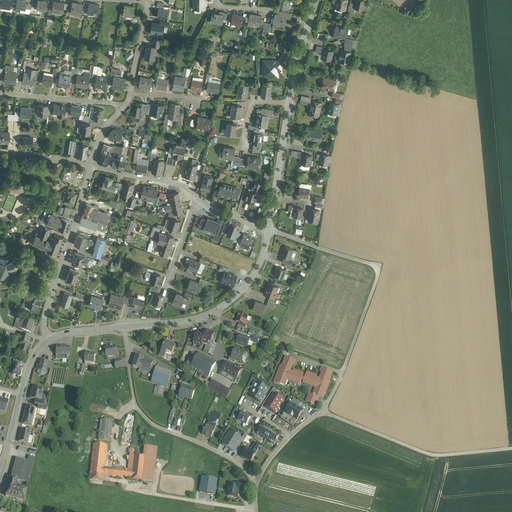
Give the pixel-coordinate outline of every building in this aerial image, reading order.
[(11,0),(8,0),(1,0),(1,7),(9,8),(10,3),(11,0)] [(26,1),(18,0),(16,0),(16,4),(15,9),(15,11),(20,12),(20,8),(24,9),(26,1)] [(204,0),(194,0),(194,9),(205,10),(204,0)] [(290,0),(281,0),(280,7),(288,9),(290,0)] [(347,0),(336,0),(335,8),(341,9),(342,10),(344,11),(346,10),(346,7),(346,6),(347,0)] [(365,1),(362,0),(356,0),(355,4),(354,8),(363,10),(365,1)] [(38,1),(37,7),(33,7),(32,13),(40,14),(41,10),(45,10),(46,5),(47,2),(38,1)] [(64,3),(53,1),(52,6),(51,9),(52,10),(51,12),(51,14),(61,15),(61,14),(62,14),(62,11),(64,3)] [(83,4),(72,3),(70,12),(81,14),(82,8),(83,4)] [(99,5),(89,4),(88,9),(87,13),(97,14),(99,5)] [(134,7),(125,5),(124,10),(123,14),(124,14),(128,15),(127,19),(132,19),(132,16),(133,16),(134,7)] [(164,9),(159,8),(159,9),(157,17),(168,19),(169,10),(164,9)] [(222,14),(212,12),(212,16),(211,21),(223,23),(223,21),(224,15),(222,14)] [(238,14),(233,14),(231,23),(242,24),(243,19),(243,16),(237,15),(238,14)] [(261,16),(250,14),(248,24),(252,25),(252,23),(260,25),(261,19),(261,16)] [(290,16),(281,14),(281,16),(275,15),(273,27),(284,29),(286,19),(290,20),(290,16)] [(159,24),(153,23),(151,32),(163,34),(164,26),(164,25),(159,24)] [(348,29),(336,26),(336,28),(335,28),(333,29),(333,32),(334,33),(335,33),(334,35),(346,38),(348,29)] [(354,40),(347,38),(347,39),(345,39),(344,45),(345,46),(352,47),(354,40)] [(161,40),(153,39),(152,46),(157,47),(156,47),(159,48),(161,40)] [(282,40),(280,40),(280,49),(289,50),(290,46),(291,46),(291,42),(290,42),(290,41),(282,40)] [(152,46),(150,46),(149,46),(147,46),(145,58),(155,60),(156,47),(157,47),(152,46)] [(324,49),(322,55),(322,58),(331,60),(333,51),(324,49)] [(351,52),(342,50),(341,55),(340,54),(339,58),(340,58),(340,61),(348,63),(351,52)] [(130,52),(125,57),(128,60),(134,55),(130,52)] [(275,61),(271,60),(271,61),(264,60),(263,71),(271,72),(271,76),(278,77),(279,71),(280,70),(282,70),(282,64),(279,64),(279,61),(275,61)] [(35,70),(27,68),(27,72),(24,72),(22,82),(33,84),(34,78),(35,74),(34,74),(35,70)] [(121,70),(115,69),(113,77),(112,83),(112,87),(117,87),(123,88),(123,89),(124,89),(125,79),(119,78),(119,74),(121,74),(122,72),(121,70)] [(5,71),(4,75),(3,81),(15,83),(16,75),(17,73),(16,73),(5,71)] [(52,74),(43,72),(43,75),(41,83),(51,85),(52,78),(52,77),(52,74)] [(84,72),(83,76),(81,75),(77,75),(75,85),(87,87),(88,79),(89,73),(84,72)] [(70,76),(60,74),(59,79),(58,84),(69,86),(70,79),(71,76),(70,76)] [(96,75),(95,80),(94,86),(97,86),(97,89),(98,90),(99,90),(100,89),(100,87),(105,88),(107,77),(96,75)] [(151,79),(140,77),(139,87),(145,88),(150,89),(151,83),(151,79)] [(185,79),(175,77),(173,89),(184,90),(184,87),(185,83),(185,79)] [(199,78),(193,77),(193,80),(192,80),(191,90),(201,92),(202,81),(198,81),(199,78)] [(168,80),(158,78),(156,88),(167,89),(168,85),(168,80)] [(336,80),(324,78),(323,84),(322,84),(321,88),(334,90),(336,80)] [(209,82),(208,82),(207,87),(207,91),(218,93),(220,84),(209,82)] [(249,85),(239,83),(237,95),(238,95),(238,94),(242,95),(242,96),(247,97),(249,85)] [(268,85),(263,84),(262,90),(261,96),(269,97),(271,89),(270,89),(270,85),(271,85),(269,85),(270,85),(268,84),(268,85)] [(322,103),(312,100),(309,114),(319,116),(322,103)] [(339,104),(330,102),(329,107),(328,108),(328,111),(328,112),(328,113),(336,114),(339,104)] [(65,106),(54,104),(53,106),(52,113),(59,114),(58,116),(64,117),(65,106)] [(147,105),(137,104),(135,117),(145,119),(146,109),(147,105)] [(163,105),(153,104),(152,110),(152,115),(161,116),(163,105)] [(180,105),(171,104),(169,115),(168,118),(169,118),(178,119),(178,118),(183,119),(183,113),(179,113),(180,105)] [(237,105),(233,105),(231,105),(229,104),(228,105),(227,107),(228,107),(227,109),(231,110),(232,110),(231,116),(235,117),(239,117),(240,117),(241,113),(240,113),(241,110),(242,106),(237,105)] [(45,105),(38,105),(37,115),(46,116),(46,107),(45,106),(45,105)] [(81,107),(72,106),(70,114),(79,116),(81,107)] [(28,109),(21,108),(20,117),(20,116),(26,117),(30,118),(31,109),(28,108),(28,109)] [(103,109),(94,108),(95,108),(94,117),(92,117),(92,119),(95,119),(101,121),(103,109)] [(273,110),(262,108),(262,109),(257,109),(256,114),(258,115),(258,114),(267,116),(272,117),(273,110)] [(267,116),(258,114),(258,115),(255,130),(259,131),(260,126),(264,127),(264,126),(266,126),(267,121),(265,121),(265,120),(266,120),(267,116)] [(145,119),(135,117),(131,116),(129,123),(133,124),(133,127),(138,128),(139,124),(144,125),(145,119)] [(210,119),(198,117),(196,127),(208,129),(210,119)] [(195,119),(187,118),(186,125),(193,126),(195,119)] [(90,125),(81,123),(80,133),(89,135),(90,130),(89,130),(90,125)] [(233,124),(227,123),(226,134),(235,136),(237,125),(237,124),(233,124)] [(121,131),(113,130),(109,133),(109,137),(119,140),(121,131)] [(323,132),(309,130),(308,139),(317,140),(318,142),(320,142),(321,141),(321,139),(320,138),(321,135),(322,134),(323,132)] [(9,133),(2,132),(2,131),(0,131),(0,143),(1,143),(1,142),(8,143),(9,133)] [(258,134),(255,134),(253,143),(254,144),(252,153),(257,154),(257,151),(258,151),(259,151),(259,150),(260,144),(261,145),(262,135),(260,134),(258,134)] [(33,138),(23,137),(22,146),(32,146),(33,146),(34,142),(32,142),(33,138)] [(197,139),(190,138),(188,146),(195,147),(197,139)] [(76,141),(70,140),(68,153),(74,154),(74,152),(76,153),(78,144),(75,144),(76,141)] [(173,156),(168,155),(166,164),(175,166),(177,157),(182,158),(184,151),(185,145),(175,143),(173,156)] [(82,145),(78,144),(76,153),(76,157),(86,158),(87,154),(88,154),(89,150),(87,150),(88,146),(82,145)] [(113,146),(104,144),(101,152),(110,155),(111,151),(113,146)] [(121,154),(123,146),(120,147),(116,145),(116,146),(115,152),(114,156),(117,157),(118,153),(121,154)] [(121,154),(121,156),(118,168),(125,169),(127,160),(122,159),(123,155),(124,155),(126,146),(123,146),(121,154)] [(235,149),(224,147),(222,156),(233,158),(234,158),(234,156),(235,149)] [(101,152),(98,162),(107,165),(110,155),(101,152)] [(117,159),(113,159),(112,167),(118,168),(121,156),(121,154),(118,153),(117,157),(117,159)] [(311,155),(303,154),(302,159),(301,160),(301,162),(301,163),(301,164),(310,165),(311,155)] [(329,155),(321,154),(320,164),(327,165),(329,155)] [(260,159),(248,157),(247,167),(254,168),(255,166),(259,167),(260,159)] [(138,158),(137,163),(136,171),(146,173),(148,160),(138,158)] [(247,159),(240,158),(239,166),(241,166),(241,165),(246,166),(245,166),(246,159),(247,159)] [(163,161),(154,159),(153,161),(153,162),(154,162),(152,172),(160,174),(163,161)] [(188,162),(184,177),(194,179),(195,174),(198,165),(197,165),(191,163),(188,162)] [(114,178),(106,176),(104,180),(102,187),(118,192),(119,189),(115,188),(116,184),(112,183),(114,178)] [(213,178),(204,176),(203,181),(202,181),(200,189),(209,192),(212,184),(211,184),(213,178)] [(253,192),(248,191),(245,201),(255,204),(255,201),(257,194),(258,194),(261,183),(256,181),(254,187),(252,186),(252,189),(253,189),(253,192)] [(134,184),(126,182),(122,194),(125,195),(123,200),(128,201),(129,196),(131,197),(131,196),(132,191),(133,192),(134,188),(133,188),(134,184)] [(237,188),(223,184),(223,186),(220,185),(219,192),(219,194),(236,199),(237,197),(239,190),(237,190),(237,188)] [(151,188),(144,186),(142,193),(141,197),(147,199),(151,188)] [(309,189),(300,187),(298,196),(308,197),(309,189)] [(158,190),(151,188),(147,199),(154,201),(158,190)] [(76,194),(67,191),(64,201),(73,204),(76,194)] [(179,193),(170,194),(171,200),(170,200),(171,204),(181,202),(179,193)] [(137,198),(131,196),(131,197),(129,196),(128,201),(127,205),(134,207),(137,198)] [(181,202),(171,204),(171,205),(165,206),(166,212),(173,210),(174,212),(174,214),(176,213),(183,212),(181,202)] [(94,206),(86,204),(83,213),(92,216),(94,217),(94,219),(97,220),(97,222),(98,222),(106,225),(109,215),(106,214),(107,212),(104,212),(104,213),(97,211),(98,206),(94,205),(94,206)] [(71,208),(65,206),(62,216),(68,218),(71,208)] [(303,209),(294,207),(293,217),(301,218),(303,209)] [(320,210),(310,208),(308,221),(309,221),(309,219),(314,220),(315,222),(318,222),(320,210)] [(62,216),(53,212),(52,215),(51,214),(49,220),(47,223),(58,228),(67,231),(70,221),(61,218),(62,216)] [(49,220),(42,217),(39,223),(40,224),(46,226),(47,223),(49,220)] [(91,220),(82,217),(79,224),(95,230),(95,229),(98,222),(97,222),(91,220)] [(205,228),(208,220),(202,218),(198,228),(204,230),(205,228)] [(219,223),(209,218),(208,220),(205,228),(216,232),(213,239),(215,240),(218,242),(226,222),(220,220),(219,223)] [(179,221),(171,219),(168,228),(176,231),(179,221)] [(106,225),(98,222),(95,229),(104,232),(106,225)] [(46,226),(40,224),(37,230),(36,232),(36,231),(31,243),(56,254),(63,237),(54,234),(53,238),(51,237),(54,230),(51,228),(51,229),(46,226)] [(232,224),(228,235),(236,238),(239,231),(236,229),(237,226),(232,224)] [(157,227),(153,226),(151,232),(158,235),(159,232),(160,229),(157,227)] [(174,237),(159,232),(158,235),(157,238),(156,241),(161,243),(171,246),(174,237)] [(87,238),(78,234),(74,245),(83,248),(83,247),(88,249),(89,246),(90,246),(90,243),(91,243),(92,243),(92,242),(92,241),(92,240),(86,239),(87,238)] [(249,238),(247,237),(247,235),(244,234),(239,245),(241,246),(241,245),(241,246),(243,247),(248,248),(252,237),(249,236),(249,238)] [(105,240),(97,237),(92,255),(100,257),(102,251),(105,252),(107,244),(104,243),(105,240)] [(171,246),(161,243),(160,247),(161,248),(159,253),(168,256),(171,246)] [(293,249),(285,246),(284,249),(283,249),(282,252),(281,256),(284,257),(289,259),(290,259),(293,249)] [(85,256),(75,252),(71,263),(81,267),(82,263),(91,266),(93,259),(85,256)] [(13,258),(13,259),(12,254),(7,256),(7,257),(4,258),(0,256),(0,277),(3,278),(3,279),(4,279),(4,277),(8,272),(12,271),(12,272),(17,270),(16,266),(16,265),(17,265),(17,264),(18,263),(18,262),(17,261),(17,260),(16,259),(15,259),(14,258),(13,258)] [(289,259),(284,257),(282,262),(285,263),(290,265),(292,260),(290,259),(289,259)] [(199,262),(191,258),(187,268),(201,273),(202,268),(199,267),(201,262),(199,262)] [(286,270),(277,266),(275,271),(274,272),(274,274),(274,275),(282,278),(286,270)] [(153,273),(146,271),(147,269),(141,267),(140,270),(140,271),(146,273),(145,275),(151,277),(149,282),(157,285),(160,275),(153,273)] [(89,278),(78,274),(79,271),(70,268),(66,278),(68,281),(67,282),(70,283),(69,285),(85,291),(89,278)] [(228,272),(225,271),(224,273),(221,281),(233,286),(237,276),(228,272)] [(202,284),(191,280),(187,288),(199,293),(202,284)] [(274,284),(269,282),(266,288),(276,292),(279,286),(274,284)] [(39,291),(31,288),(28,294),(29,295),(29,294),(37,297),(39,291)] [(276,292),(266,288),(264,294),(270,296),(274,298),(274,297),(275,297),(276,294),(276,293),(276,292)] [(181,293),(177,292),(172,302),(181,306),(184,301),(188,302),(189,298),(190,298),(184,296),(181,294),(181,293)] [(72,295),(64,293),(60,304),(60,305),(68,307),(72,296),(72,295)] [(163,296),(155,293),(151,303),(153,303),(153,304),(155,305),(156,304),(160,306),(163,296)] [(37,297),(29,294),(29,295),(27,300),(28,302),(27,305),(35,308),(37,304),(38,304),(39,300),(38,300),(39,298),(37,297)] [(123,298),(111,294),(109,299),(109,301),(108,305),(120,308),(122,302),(123,298)] [(103,299),(91,296),(90,299),(89,300),(90,300),(88,305),(100,309),(102,303),(103,300),(103,299)] [(144,300),(134,297),(131,306),(140,308),(141,304),(142,305),(144,300)] [(276,303),(268,300),(266,305),(274,308),(276,303)] [(265,305),(256,301),(252,310),(261,314),(265,305)] [(248,316),(239,313),(236,322),(239,323),(244,325),(245,324),(247,321),(246,321),(248,316)] [(34,322),(24,319),(20,329),(30,333),(34,322)] [(207,330),(205,334),(202,342),(210,345),(215,333),(207,330)] [(205,334),(197,331),(193,343),(200,346),(202,342),(205,334)] [(20,338),(16,337),(15,340),(19,341),(18,345),(22,346),(20,353),(25,355),(27,348),(31,337),(21,334),(20,338)] [(251,339),(239,335),(236,343),(247,347),(251,339)] [(176,346),(166,341),(164,346),(164,345),(163,347),(159,355),(164,357),(165,354),(171,357),(176,346)] [(206,345),(203,351),(209,354),(212,347),(206,345)] [(69,347),(56,346),(56,359),(67,360),(67,355),(69,355),(69,347)] [(116,347),(110,348),(108,347),(106,347),(105,349),(106,356),(117,355),(116,347)] [(245,353),(235,349),(232,358),(236,359),(241,362),(245,353)] [(193,352),(188,362),(193,364),(198,355),(193,352)] [(91,354),(86,353),(84,361),(90,362),(94,362),(95,354),(91,353),(91,354)] [(216,363),(199,353),(198,355),(193,364),(190,368),(190,369),(208,378),(216,363)] [(144,358),(136,356),(133,366),(141,369),(143,370),(146,359),(144,359),(144,358)] [(290,359),(286,357),(282,366),(281,366),(274,383),(280,385),(280,384),(285,386),(287,380),(300,385),(301,380),(304,381),(303,383),(316,388),(313,394),(318,395),(318,396),(323,398),(330,381),(329,381),(332,372),(328,370),(322,368),(320,372),(322,373),(319,380),(316,379),(317,376),(307,372),(305,377),(303,376),(304,374),(294,370),(293,373),(289,372),(292,365),(294,365),(296,361),(290,358),(290,359)] [(153,361),(146,359),(143,370),(150,372),(152,366),(153,361)] [(48,362),(40,360),(39,364),(38,363),(36,370),(38,370),(37,372),(38,374),(39,374),(39,375),(41,376),(43,375),(45,374),(45,372),(46,372),(47,368),(48,362)] [(241,370),(226,362),(220,375),(234,382),(241,370)] [(21,365),(16,364),(13,374),(14,375),(15,375),(16,375),(20,376),(23,369),(20,368),(21,365)] [(171,372),(156,367),(154,373),(151,382),(167,387),(171,372)] [(234,393),(212,380),(210,384),(208,387),(230,400),(234,393)] [(257,383),(253,389),(254,390),(250,397),(261,403),(265,396),(264,395),(268,389),(258,383),(257,383)] [(164,387),(155,385),(153,394),(163,396),(164,387)] [(189,387),(182,385),(179,396),(185,398),(189,387)] [(195,389),(189,387),(185,398),(192,400),(194,392),(195,389)] [(43,390),(32,388),(32,391),(32,392),(32,393),(31,393),(30,399),(36,400),(40,401),(41,399),(43,390)] [(266,407),(275,413),(283,400),(274,394),(266,407)] [(315,396),(309,394),(306,402),(311,404),(310,405),(315,407),(318,400),(314,398),(315,396)] [(8,402),(0,399),(0,410),(5,412),(8,402)] [(291,403),(290,403),(284,413),(297,420),(299,417),(301,414),(303,411),(303,410),(302,410),(295,406),(295,405),(295,406),(291,403)] [(35,408),(26,406),(24,415),(33,417),(35,408)] [(216,413),(214,412),(214,414),(212,413),(211,414),(209,421),(215,424),(215,423),(217,424),(218,422),(220,422),(222,418),(216,415),(216,413)] [(244,413),(242,413),(238,420),(246,425),(251,418),(244,413)] [(297,420),(284,413),(280,419),(293,427),(297,420)] [(33,417),(24,415),(22,424),(31,426),(33,419),(33,417)] [(136,416),(125,420),(121,444),(131,445),(136,416)] [(111,421),(101,420),(98,440),(109,442),(111,421)] [(215,424),(209,421),(206,427),(205,427),(202,434),(211,438),(214,431),(215,429),(217,424),(215,423),(215,424)] [(280,435),(263,425),(258,433),(261,435),(260,436),(271,443),(272,441),(275,443),(280,435)] [(28,431),(21,430),(18,442),(28,444),(29,437),(32,437),(33,433),(33,432),(28,431)] [(242,439),(230,432),(222,445),(234,452),(241,441),(242,439)] [(108,446),(94,444),(91,471),(105,473),(105,467),(108,446)] [(157,448),(145,446),(143,457),(146,457),(144,475),(154,476),(157,448)] [(251,451),(246,448),(241,457),(245,459),(245,458),(251,462),(256,453),(255,453),(258,449),(254,446),(254,447),(251,451)] [(135,453),(130,453),(128,470),(127,478),(132,479),(134,455),(135,455),(135,453)] [(135,455),(134,455),(132,479),(131,480),(143,481),(144,475),(146,457),(143,457),(135,455)] [(27,461),(16,458),(11,477),(9,484),(27,489),(35,457),(29,456),(27,461)] [(124,469),(114,468),(113,468),(105,467),(105,473),(104,475),(112,476),(112,477),(123,478),(127,478),(128,470),(124,470),(124,469)] [(105,473),(91,471),(90,476),(90,480),(104,482),(104,475),(105,473)] [(202,477),(199,493),(216,495),(218,479),(202,477)] [(246,484),(238,483),(238,486),(239,486),(238,491),(245,492),(246,484)] [(9,484),(5,496),(24,501),(27,489),(9,484)] [(238,486),(229,484),(227,496),(237,498),(238,491),(239,486),(238,486)] [(10,505),(21,507),(22,501),(11,499),(10,505)]
